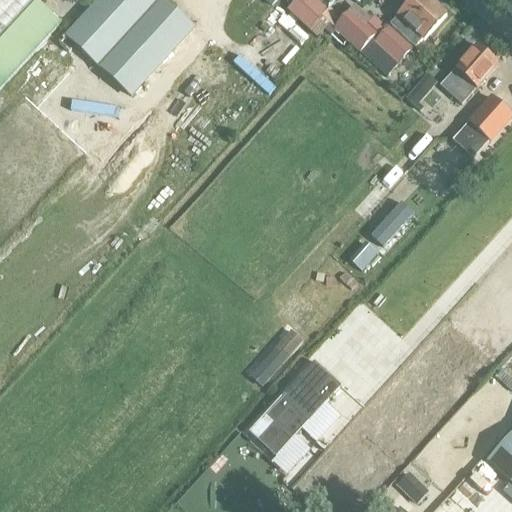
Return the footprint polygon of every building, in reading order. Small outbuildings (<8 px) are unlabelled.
[(0,0),(0,42),(38,2),(39,0),(0,0)] [(100,0),(66,38),(76,47),(131,98),(194,29),(162,0),(100,0)] [(315,0),(295,0),(287,10),(318,39),(333,22),(324,15),(328,11),(315,0)] [(420,38),(444,12),(430,0),(409,0),(390,22),(413,43),(419,36),(420,38)] [(62,24),(38,2),(0,42),(0,91),(39,49),(42,45),(62,24)] [(360,54),(377,35),(379,37),(386,29),(374,18),(367,26),(351,11),(334,30),(360,54)] [(76,47),(66,38),(58,47),(68,55),(76,47)] [(479,89),(501,64),(477,43),(456,67),(456,68),(439,88),(460,107),(478,88),(479,89)] [(511,119),(511,112),(494,96),(474,118),(475,119),(459,137),(479,155),(495,137),(496,138),(511,119)] [(394,213),(410,228),(437,198),(422,183),(394,213)] [(293,328),(251,374),(264,386),(305,340),(293,328)] [(276,459),(341,388),(314,364),(249,435),(276,459)] [(511,435),(487,463),(511,485),(511,435)] [(432,493),(413,475),(403,485),(422,503),(432,493)]
